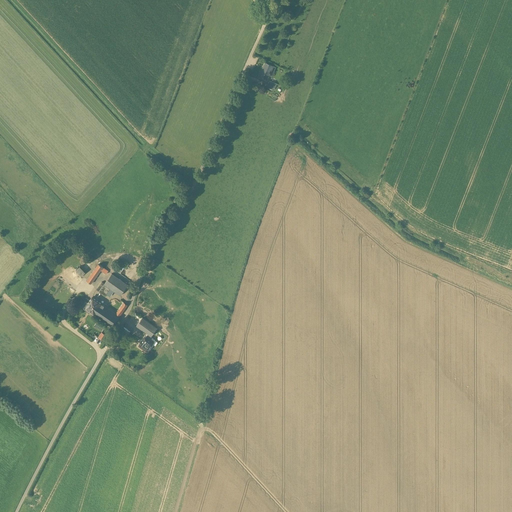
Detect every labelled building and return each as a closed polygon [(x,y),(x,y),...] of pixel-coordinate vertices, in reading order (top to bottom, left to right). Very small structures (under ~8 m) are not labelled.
[(258,77),(266,81),(269,75),(272,76),(275,67),(266,63),(264,66),(263,66),(258,77)] [(274,90),(277,84),(269,80),(267,87),(272,89),(274,90)] [(108,271),(103,267),(98,264),(86,281),(91,284),(101,270),(106,274),(108,271)] [(80,266),(76,270),(81,276),(86,272),(80,266)] [(112,273),(105,284),(102,282),(96,290),(105,296),(110,288),(120,295),(128,284),(112,273)] [(98,309),(94,314),(112,327),(120,316),(128,305),(123,302),(116,313),(92,298),(90,300),(89,301),(93,304),(92,305),(98,309)] [(86,301),(82,306),(85,308),(94,314),(98,309),(92,305),(93,304),(89,301),(88,303),(86,301)] [(151,336),(157,328),(143,317),(136,326),(148,334),(147,334),(146,337),(145,336),(139,345),(147,351),(149,349),(150,350),(152,347),(151,346),(153,344),(155,345),(157,342),(155,340),(152,338),(151,340),(150,340),(152,337),(151,337),(151,336)] [(123,342),(130,331),(123,326),(116,337),(123,342)] [(103,341),(107,335),(101,332),(98,337),(103,341)]
